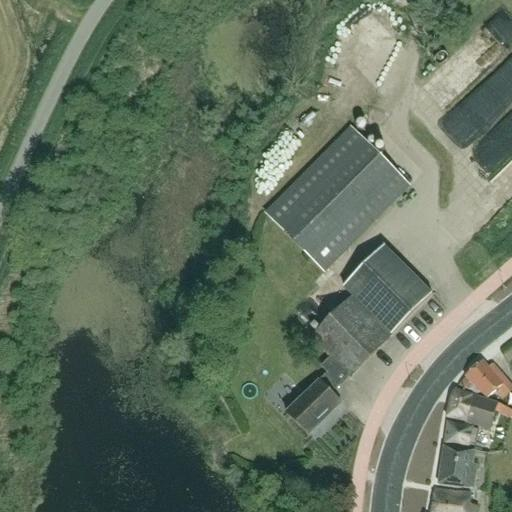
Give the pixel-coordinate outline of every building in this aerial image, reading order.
[(511,31),(498,17),(427,83),(444,101),(511,38),(511,31)] [(511,53),(458,110),(478,130),(511,94),(511,53)] [(267,214),(325,271),(410,185),(352,128),(267,214)] [(511,159),(485,178),(497,195),(511,184),(511,159)] [(344,286),(354,296),(312,338),(331,357),(321,367),(328,373),(287,413),(308,436),(341,403),(332,394),(349,377),(349,378),(433,295),(385,246),(344,286)] [(482,361),(465,376),(487,399),(496,391),(502,399),(511,390),(511,386),(493,365),(488,368),(482,361)] [(498,405),(455,391),(446,418),(466,422),(490,430),(498,405)] [(444,447),(470,451),(472,439),(474,427),(447,423),(444,447)] [(475,452),(470,451),(444,447),(438,485),(473,490),(476,466),(473,466),(475,452)] [(471,494),(434,490),(430,511),(477,511),(478,506),(469,505),(471,494)]
